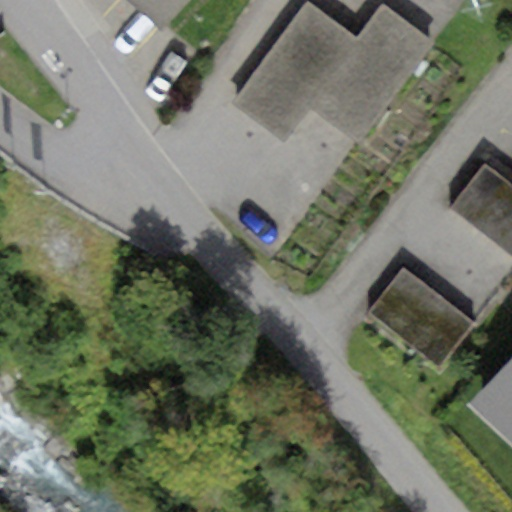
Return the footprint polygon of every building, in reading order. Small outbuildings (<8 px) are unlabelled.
[(133,0),(158,23),(179,0),(133,0)] [(316,3),(237,99),(288,141),(314,108),(359,145),(440,48),(388,5),(360,39),(316,3)] [(511,178),(498,166),(459,213),(511,257),(511,178)] [(413,272),(374,317),(438,372),(477,327),(413,272)] [(511,355),(469,400),(511,440),(511,355)]
